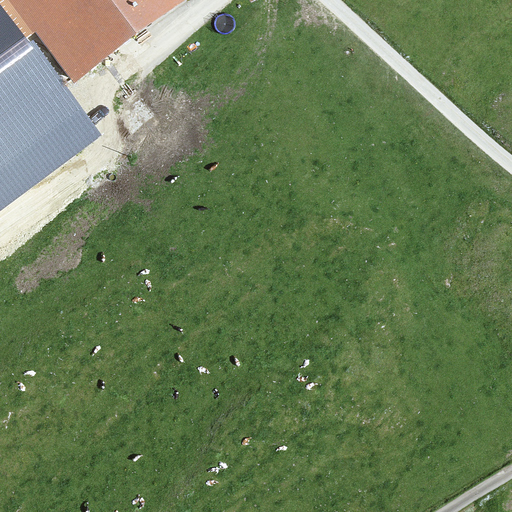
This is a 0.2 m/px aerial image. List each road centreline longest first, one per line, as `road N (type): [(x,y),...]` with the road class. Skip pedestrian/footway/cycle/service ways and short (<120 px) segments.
road 1 (unclassified): [(511,164),(325,0)]
road 2 (unclassified): [(216,0),(113,77)]
